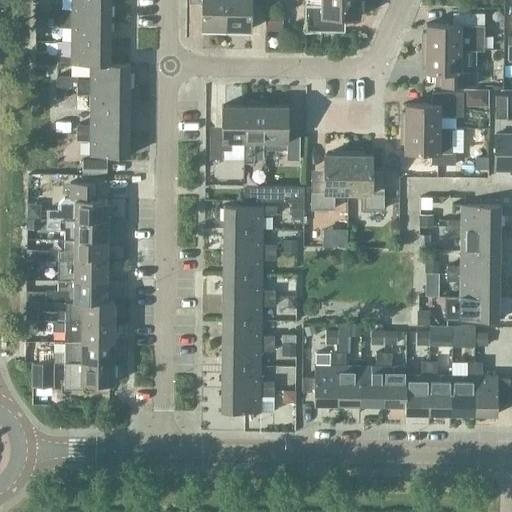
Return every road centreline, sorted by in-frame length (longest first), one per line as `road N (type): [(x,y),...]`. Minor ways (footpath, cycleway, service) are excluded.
road 1 (residential): [(162,451),(168,66)]
road 2 (unclassified): [(511,457),(162,451)]
road 3 (residential): [(168,66),(364,66),(402,0)]
road 4 (unclassified): [(162,451),(22,449)]
